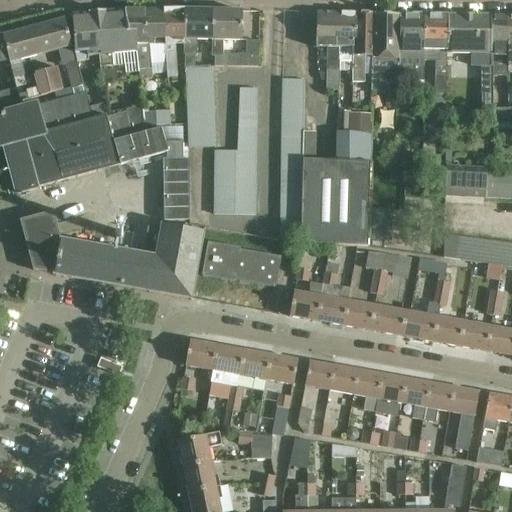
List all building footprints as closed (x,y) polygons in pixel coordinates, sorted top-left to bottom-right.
[(145,11),(126,12),(128,27),(134,26),(136,44),(140,74),(139,74),(140,78),(153,77),(149,44),(148,44),(145,11)] [(164,11),(145,11),(148,44),(149,44),(163,43),(164,43),(164,11)] [(183,11),(164,11),(164,43),(163,43),(164,55),(166,55),(167,79),(177,79),(175,43),(183,43),(183,11)] [(213,11),(183,11),(183,43),(183,57),(185,57),(185,68),(195,68),(195,57),(197,57),(196,38),(212,39),(213,11)] [(259,69),(259,66),(259,55),(259,43),(246,42),(246,54),(223,54),(223,39),(241,40),(242,12),(213,11),(212,39),(211,56),(215,56),(214,68),(259,69)] [(126,12),(98,14),(100,33),(97,33),(99,56),(101,72),(104,72),(103,69),(125,67),(125,75),(139,74),(140,74),(136,44),(134,26),(128,27),(126,12)] [(72,16),(72,19),(73,36),(75,54),(78,63),(88,61),(88,58),(99,56),(97,33),(100,33),(98,14),(72,16)] [(338,80),(339,49),(337,49),(337,15),(317,14),(316,48),(327,49),(327,80),(338,80)] [(357,15),(337,15),(337,49),(339,49),(339,62),(348,62),(347,66),(352,66),(353,66),(353,37),(356,37),(357,15)] [(373,15),(357,15),(356,37),(353,37),(353,66),(352,66),(352,84),(364,84),(365,58),(372,58),(373,15)] [(401,16),(373,15),(372,58),(372,60),(371,93),(386,93),(385,109),(398,111),(399,94),(388,90),(389,84),(399,84),(399,74),(401,52),(401,16)] [(425,16),(401,16),(401,52),(399,74),(412,74),(412,94),(413,96),(423,96),(424,71),(424,62),(425,16)] [(447,80),(448,53),(449,17),(425,16),(424,62),(435,63),(435,95),(447,95),(447,80)] [(482,115),(493,114),(493,110),(493,105),(493,78),(493,18),(449,17),(448,53),(471,54),(471,67),(481,68),(482,115)] [(493,18),(493,78),(507,78),(508,59),(508,18),(493,18)] [(69,40),(64,21),(38,28),(45,55),(59,51),(61,58),(62,67),(66,66),(72,88),(83,85),(78,63),(75,54),(73,54),(69,40)] [(41,98),(41,96),(52,93),(46,70),(35,73),(36,79),(26,81),(25,76),(21,62),(36,58),(28,30),(2,37),(9,65),(16,90),(19,103),(41,98)] [(57,68),(46,70),(52,93),(63,90),(57,68)] [(213,85),(212,69),(195,69),(195,68),(185,68),(186,86),(213,85)] [(338,92),(338,80),(327,80),(327,92),(338,92)] [(304,92),(305,81),(282,81),(282,92),(304,92)] [(213,101),(213,85),(186,86),(186,102),(213,101)] [(0,93),(0,108),(9,106),(19,103),(16,90),(0,93)] [(259,101),(259,90),(239,90),(239,100),(259,101)] [(304,102),(304,92),(282,92),(282,102),(304,102)] [(258,112),(259,101),(239,100),(238,111),(258,112)] [(214,117),(213,101),(186,102),(186,118),(214,117)] [(304,113),(304,102),(282,102),(282,113),(304,113)] [(93,120),(104,117),(106,117),(104,105),(90,109),(93,120)] [(18,195),(19,195),(37,190),(118,168),(110,141),(104,117),(93,120),(42,134),(35,107),(0,116),(0,146),(5,145),(18,195)] [(144,131),(144,127),(142,107),(138,108),(125,112),(131,135),(144,131)] [(493,122),(507,121),(507,110),(493,110),(493,114),(493,122)] [(156,112),(157,127),(171,126),(170,111),(156,112)] [(258,122),(258,112),(238,111),(238,121),(258,122)] [(157,127),(156,112),(144,112),(144,127),(157,127)] [(304,123),(304,113),(282,113),(281,123),(304,123)] [(350,134),(351,115),(349,114),(349,113),(338,113),(337,133),(350,134)] [(351,115),(350,134),(371,134),(371,115),(351,115)] [(214,133),(214,117),(186,118),(187,134),(214,133)] [(258,133),(258,122),(238,121),(238,132),(258,133)] [(304,134),(304,133),(304,123),(281,123),(281,133),(304,134)] [(131,135),(110,141),(118,168),(161,155),(156,131),(145,134),(144,131),(131,135)] [(258,143),(258,133),(238,132),(237,142),(258,143)] [(215,149),(214,133),(187,134),(187,150),(215,149)] [(304,144),(304,134),(281,133),(281,144),(304,144)] [(300,239),(300,246),(368,249),(370,196),(371,134),(350,134),(337,133),(336,162),(317,162),(316,133),(304,133),(304,134),(304,144),(303,155),(303,165),(302,176),(302,186),(302,197),(301,207),(301,218),(301,228),(300,239)] [(182,142),(164,143),(167,153),(167,160),(183,160),(182,142)] [(257,154),(258,143),(237,142),(237,153),(257,154)] [(303,155),(304,144),(281,144),(281,154),(303,155)] [(236,163),(237,153),(214,152),(214,173),(236,174),(236,163)] [(257,164),(257,154),(237,153),(236,163),(257,164)] [(303,165),(303,155),(281,154),(281,165),(303,165)] [(423,158),(422,172),(440,173),(440,159),(423,158)] [(167,160),(163,160),(164,222),(188,222),(187,160),(183,160),(167,160)] [(257,175),(257,164),(236,163),(236,174),(257,175)] [(302,176),(303,165),(281,165),(281,175),(302,176)] [(236,185),(236,174),(214,173),(214,184),(236,185)] [(257,185),(257,175),(236,174),(236,185),(257,185)] [(445,196),(465,198),(466,175),(446,174),(445,196)] [(302,186),(302,176),(281,175),(281,186),(302,186)] [(465,198),(487,199),(488,177),(466,175),(465,198)] [(497,200),(498,177),(488,177),(487,199),(497,200)] [(508,200),(508,178),(498,177),(497,200),(508,200)] [(235,195),(236,185),(214,184),(214,194),(235,195)] [(256,196),(257,185),(236,185),(235,195),(256,196)] [(302,197),(302,186),(281,186),(281,196),(302,197)] [(235,206),(235,195),(214,194),(213,205),(235,206)] [(256,206),(256,196),(235,195),(235,206),(256,206)] [(301,207),(302,197),(281,196),(281,207),(301,207)] [(235,217),(235,206),(213,205),(213,216),(235,217)] [(256,217),(256,206),(235,206),(235,217),(256,217)] [(301,218),(301,207),(281,207),(280,218),(301,218)] [(371,210),(370,242),(390,243),(391,211),(371,210)] [(192,301),(192,299),(204,233),(161,225),(155,258),(61,241),(53,213),(20,222),(33,272),(54,275),(54,276),(192,301)] [(301,228),(301,218),(280,218),(280,228),(301,228)] [(300,239),(301,228),(280,228),(280,239),(300,239)] [(428,257),(441,258),(443,234),(444,235),(444,232),(427,232),(428,257)] [(451,260),(454,236),(444,235),(443,234),(441,258),(451,260)] [(462,261),(465,238),(454,236),(451,260),(462,261)] [(473,263),(477,240),(465,238),(462,261),(473,263)] [(484,264),(488,241),(477,240),(473,263),(484,264)] [(495,266),(499,243),(488,241),(484,264),(488,265),(495,266)] [(507,268),(510,245),(499,243),(495,266),(502,267),(507,268)] [(207,244),(201,277),(233,283),(234,281),(275,288),(280,259),(239,251),(239,250),(207,244)] [(376,296),(383,255),(368,254),(365,270),(374,272),(370,295),(376,296)] [(383,255),(376,296),(384,297),(388,274),(392,275),(392,278),(408,280),(411,260),(385,256),(383,255)] [(401,338),(433,343),(437,319),(439,320),(442,306),(441,305),(445,283),(444,283),(447,265),(419,260),(418,271),(439,275),(438,282),(434,304),(430,303),(427,317),(410,314),(406,313),(401,338)] [(348,302),(332,299),(334,289),(336,289),(338,277),(337,277),(338,267),(327,264),(323,286),(321,297),(316,323),(343,327),(348,302)] [(502,267),(495,266),(488,265),(486,280),(499,282),(502,267)] [(309,284),(310,272),(297,269),(295,282),(309,284)] [(441,305),(442,306),(446,306),(450,284),(445,283),(441,305)] [(511,284),(507,284),(502,306),(511,307),(511,284)] [(292,298),(289,318),(316,323),(321,297),(294,292),(292,298)] [(493,317),(497,293),(491,292),(486,316),(493,317)] [(497,293),(493,317),(500,318),(504,294),(497,293)] [(348,302),(343,327),(370,332),(374,307),(348,302)] [(374,307),(370,332),(401,338),(406,313),(402,312),(374,307)] [(433,343),(460,348),(464,324),(439,320),(437,319),(433,343)] [(460,348),(486,353),(491,329),(464,324),(460,348)] [(511,332),(491,329),(486,353),(511,357),(511,332)] [(185,367),(186,368),(212,372),(216,348),(189,343),(185,367)] [(238,377),(243,352),(216,348),(212,372),(213,372),(211,384),(237,389),(239,377),(238,377)] [(238,377),(239,377),(266,382),(270,357),(243,352),(238,377)] [(293,387),(294,382),(297,362),(270,357),(266,382),(293,387)] [(329,394),(333,369),(309,364),(305,389),(329,394)] [(353,398),(357,373),(333,369),(329,394),(353,398)] [(375,414),(381,377),(357,373),(353,398),(354,398),(352,406),(364,408),(363,412),(375,414)] [(401,406),(406,382),(381,377),(375,414),(398,419),(401,406)] [(181,391),(182,392),(193,393),(195,381),(183,379),(181,391)] [(423,422),(430,386),(406,382),(401,406),(415,409),(413,420),(423,422)] [(438,412),(450,414),(454,390),(430,386),(423,422),(424,422),(424,423),(436,425),(438,412)] [(227,401),(240,403),(242,391),(230,389),(227,401)] [(466,463),(467,453),(478,395),(454,390),(450,414),(461,416),(455,451),(457,451),(455,461),(466,463)] [(304,434),(313,436),(321,437),(323,426),(310,424),(312,412),(311,412),(314,395),(304,393),(297,426),(304,434)] [(511,407),(511,400),(488,396),(484,421),(482,431),(495,433),(497,423),(509,425),(511,407)] [(288,412),(290,400),(278,398),(276,409),(271,436),(282,439),(288,412)] [(230,429),(233,414),(238,415),(240,403),(227,401),(223,428),(230,429)] [(323,426),(321,437),(328,439),(330,428),(323,426)] [(381,448),(393,450),(395,439),(396,435),(384,432),(381,448)] [(207,464),(204,450),(221,446),(219,434),(204,437),(177,443),(183,470),(207,464)] [(369,446),(371,435),(363,434),(361,445),(369,446)] [(250,461),(267,460),(269,461),(271,440),(250,439),(251,436),(238,435),(237,446),(249,447),(250,461)] [(371,435),(369,446),(377,447),(379,436),(371,435)] [(395,439),(393,450),(405,452),(407,442),(395,439)] [(306,471),(309,444),(294,442),(288,468),(306,471)] [(417,455),(419,444),(411,442),(409,453),(417,455)] [(441,447),(427,445),(419,444),(417,455),(438,458),(441,447)] [(479,450),(478,453),(476,464),(501,468),(503,454),(479,450)] [(211,477),(207,464),(183,470),(188,495),(218,487),(215,476),(211,477)] [(451,466),(443,511),(459,511),(466,469),(451,466)] [(473,483),(481,484),(497,487),(500,475),(475,471),(473,483)] [(316,472),(315,493),(334,494),(335,473),(316,472)] [(404,472),(396,472),(397,497),(404,497),(404,484),(404,472)] [(511,489),(511,476),(500,475),(497,487),(511,489)] [(314,499),(314,486),(314,476),(307,476),(307,486),(306,486),(306,499),(314,499)] [(259,487),(272,490),(272,489),(274,479),(261,477),(259,487)] [(412,484),(404,484),(404,497),(413,497),(412,484)] [(355,485),(346,485),(346,498),(355,498),(355,485)] [(363,485),(355,485),(355,498),(363,498),(363,485)] [(306,511),(306,499),(306,486),(297,487),(297,499),(296,499),(295,511),(306,511)] [(191,511),(220,511),(217,499),(220,498),(218,487),(188,495),(191,511)] [(276,500),(276,490),(272,489),(272,490),(259,487),(257,498),(268,500),(276,500)] [(331,501),(330,511),(354,511),(355,500),(331,501)]
